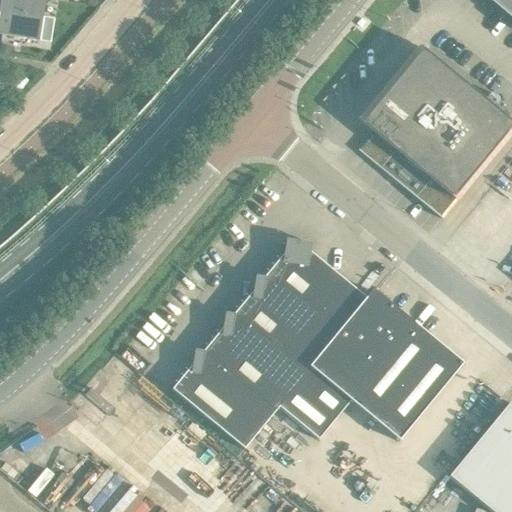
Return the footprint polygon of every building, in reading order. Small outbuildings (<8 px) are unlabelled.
[(44,0),(0,0),(0,3),(0,36),(39,43),(46,1),(46,0),(44,0)] [(511,0),(490,0),(511,18),(511,0)] [(458,202),(511,136),(511,120),(427,51),(366,125),(375,133),(360,152),(443,220),(444,219),(443,218),(457,201),(458,202)] [(366,300),(365,300),(309,253),(310,245),(285,241),(281,264),(268,281),(264,278),(263,280),(254,278),(251,301),(237,318),(234,315),(232,317),(224,315),(220,338),(207,355),(203,352),(202,354),(194,352),(190,375),(176,392),(173,389),(171,391),(243,451),(278,409),(277,408),(366,300)] [(277,408),(278,409),(318,441),(349,403),(398,443),(461,366),(372,292),(365,300),(366,300),(277,408)] [(489,511),(511,511),(511,406),(509,404),(448,478),(489,511)]
